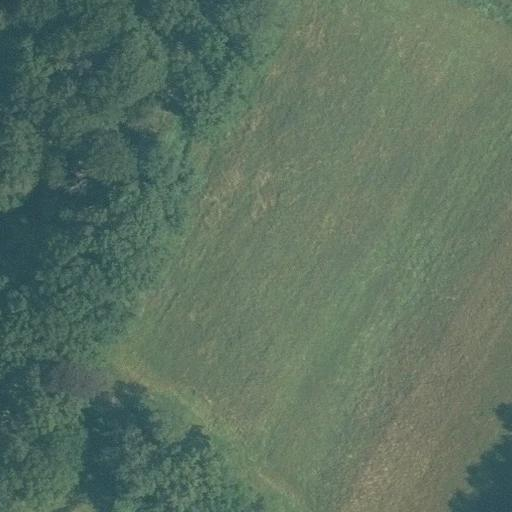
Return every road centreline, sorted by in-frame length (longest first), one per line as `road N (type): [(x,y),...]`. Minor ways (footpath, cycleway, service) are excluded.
road 1 (unclassified): [(56,0),(57,110),(0,485)]
road 2 (track): [(27,345),(205,511)]
